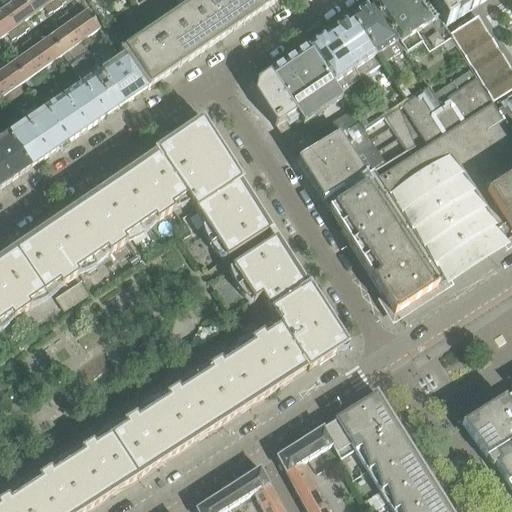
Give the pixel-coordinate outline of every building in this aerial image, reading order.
[(24,25),(34,18),(21,0),(18,0),(3,12),(21,39),(25,36),(24,34),(28,31),(24,25)] [(57,12),(48,0),(21,0),(34,18),(44,11),(48,17),(52,14),(53,15),(57,12)] [(48,0),(57,12),(62,9),(61,8),(65,5),(61,0),(48,0)] [(130,0),(137,10),(143,6),(151,0),(130,0)] [(260,15),(250,0),(199,0),(179,14),(204,53),(260,15)] [(250,0),(260,15),(282,0),(250,0)] [(446,30),(432,11),(424,0),(382,0),(371,7),(371,8),(402,54),(405,59),(422,48),(428,57),(449,43),(451,46),(454,44),(446,30)] [(511,0),(424,0),(432,11),(446,30),(489,0),(490,0),(498,12),(511,2),(511,0)] [(381,69),(402,54),(371,8),(349,23),(381,69)] [(21,39),(3,12),(0,13),(0,42),(8,37),(12,43),(16,40),(16,42),(21,39)] [(82,45),(99,33),(86,14),(76,22),(71,15),(68,18),(67,17),(64,19),(82,45)] [(142,95),(204,53),(179,14),(151,33),(117,57),(119,60),(142,95)] [(82,45),(64,19),(58,23),(59,24),(55,27),(59,33),(49,41),(62,59),(80,46),(82,45)] [(393,114),(368,77),(381,69),(349,23),(328,37),(359,83),(374,104),(378,111),(384,121),(393,114)] [(359,83),(328,37),(307,52),(337,99),(359,83)] [(56,63),(62,59),(49,41),(40,48),(34,41),(31,44),(30,43),(26,46),(43,73),(57,63),(56,63)] [(43,73),(26,46),(21,49),(22,50),(18,53),(22,59),(13,66),(26,85),(43,73)] [(125,107),(101,73),(98,68),(96,70),(80,46),(62,59),(56,63),(57,63),(67,78),(74,73),(82,86),(80,87),(104,121),(125,107)] [(337,99),(307,52),(306,51),(268,77),(294,118),(299,125),(337,99)] [(142,95),(119,60),(101,73),(125,107),(142,95)] [(26,85),(13,66),(3,74),(0,70),(0,87),(7,98),(6,98),(10,104),(21,96),(17,91),(26,85)] [(284,125),(294,118),(268,77),(256,85),(254,96),(296,164),(316,152),(301,128),(290,135),(284,125)] [(511,139),(495,114),(475,83),(438,107),(428,91),(401,109),(427,149),(377,182),(372,176),(364,180),(322,204),(394,319),(422,300),(415,290),(511,227),(511,139)] [(104,121),(80,87),(62,99),(85,133),(104,121)] [(85,133),(62,99),(59,94),(40,107),(44,112),(67,146),(85,133)] [(363,135),(372,129),(383,121),(384,121),(378,111),(363,122),(359,115),(353,119),(363,135)] [(384,121),(383,121),(387,128),(400,118),(397,111),(393,114),(384,121)] [(67,146),(44,112),(25,125),(48,159),(67,146)] [(400,118),(387,128),(391,134),(403,125),(400,118)] [(48,159),(25,125),(7,137),(30,171),(48,159)] [(403,125),(391,134),(395,140),(406,132),(403,125)] [(241,184),(230,167),(207,131),(202,134),(196,133),(193,128),(154,154),(156,157),(173,183),(185,200),(189,206),(195,215),(238,186),(241,184)] [(406,132),(395,140),(400,147),(409,139),(406,132)] [(30,171),(7,137),(0,141),(0,167),(11,184),(30,171)] [(409,139),(400,147),(405,155),(406,156),(414,150),(409,139)] [(364,180),(337,140),(316,152),(296,164),(322,204),(364,180)] [(185,200),(173,183),(156,157),(126,178),(125,178),(121,180),(111,185),(108,187),(143,237),(144,237),(151,231),(156,225),(174,213),(183,209),(189,206),(185,200)] [(0,191),(11,184),(0,167),(0,191)] [(269,235),(258,217),(238,186),(195,215),(204,229),(201,231),(204,240),(208,248),(214,256),(221,263),(223,264),(226,262),(269,235)] [(143,237),(108,187),(102,192),(94,199),(94,200),(86,205),(78,211),(78,210),(73,212),(63,217),(61,219),(95,270),(96,269),(103,263),(108,257),(126,245),(135,242),(143,237)] [(95,270),(61,219),(54,224),(46,232),(38,238),(30,243),(25,244),(15,250),(13,252),(47,302),(48,301),(56,295),(60,290),(79,277),(88,274),(95,270)] [(305,291),(296,277),(274,243),(231,270),(228,272),(231,282),(235,290),(241,298),(247,305),(250,307),(260,300),(275,324),(278,329),(276,323),(276,318),(277,312),(280,308),(284,304),(305,291)] [(47,302),(13,252),(6,256),(0,262),(0,333),(6,330),(13,322),(31,310),(40,306),(47,302)] [(343,344),(309,288),(305,291),(284,304),(280,308),(277,312),(276,318),(276,323),(278,329),(305,372),(307,375),(341,353),(343,344)] [(280,388),(305,372),(278,329),(275,324),(269,329),(262,335),(250,343),(243,346),(234,350),(233,351),(265,400),(272,396),(280,388)] [(265,400),(233,351),(226,356),(220,363),(207,371),(200,373),(192,377),(191,378),(223,427),(229,423),(237,415),(248,409),(253,407),(263,402),(265,400)] [(220,429),(223,427),(191,378),(184,383),(177,390),(176,391),(165,398),(158,400),(149,404),(148,405),(180,455),(183,453),(191,446),(195,442),(205,436),(210,434),(220,429)] [(511,394),(487,410),(486,410),(473,418),(473,419),(466,423),(467,424),(460,428),(472,444),(511,419),(511,461),(496,472),(506,488),(511,484),(511,394)] [(447,511),(376,397),(334,423),(335,424),(335,425),(354,455),(389,511),(447,511)] [(180,455),(148,405),(142,410),(135,417),(123,425),(115,427),(107,432),(106,432),(138,482),(140,480),(149,473),(153,470),(163,463),(173,459),(180,455)] [(511,446),(511,419),(472,444),(485,463),(489,460),(511,446)] [(335,425),(323,432),(322,431),(321,432),(332,450),(340,464),(354,455),(335,425)] [(138,482),(106,432),(99,437),(92,444),(80,452),(71,456),(63,460),(95,509),(98,508),(106,501),(110,497),(120,491),(130,486),(138,482)] [(332,450),(321,432),(298,447),(308,463),(332,450)] [(511,461),(511,446),(489,460),(496,472),(511,461)] [(300,468),(308,463),(298,447),(276,461),(285,478),(300,469),(300,468)] [(90,511),(95,509),(63,460),(62,460),(55,466),(50,472),(37,480),(28,483),(21,487),(36,511),(90,511)] [(305,478),(300,469),(285,478),(290,486),(298,502),(314,493),(305,478)] [(268,488),(259,472),(237,486),(246,502),(253,497),(268,488)] [(229,511),(246,502),(237,486),(217,499),(223,511),(229,511)] [(36,511),(21,487),(20,487),(12,493),(7,499),(0,503),(0,511),(36,511)] [(257,504),(261,511),(277,511),(280,511),(272,496),(268,488),(253,497),(257,504)] [(303,511),(321,511),(324,511),(314,493),(298,502),(303,511)] [(223,511),(217,499),(196,511),(223,511)]
